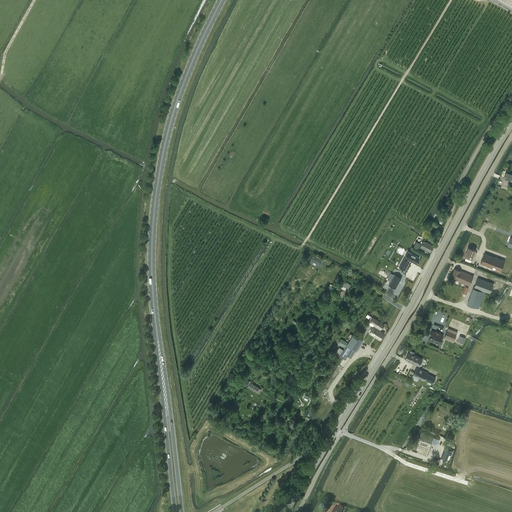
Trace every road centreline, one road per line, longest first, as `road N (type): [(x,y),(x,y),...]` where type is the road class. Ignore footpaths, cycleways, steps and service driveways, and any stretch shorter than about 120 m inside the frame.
road 1 (tertiary): [(284,511),(396,333),(511,122)]
road 2 (unclassified): [(511,135),(297,511)]
road 3 (primary): [(163,388),(151,249),(158,175),(180,92),(221,0)]
road 4 (primary): [(181,511),(163,388)]
road 5 (primary): [(163,388),(174,511)]
